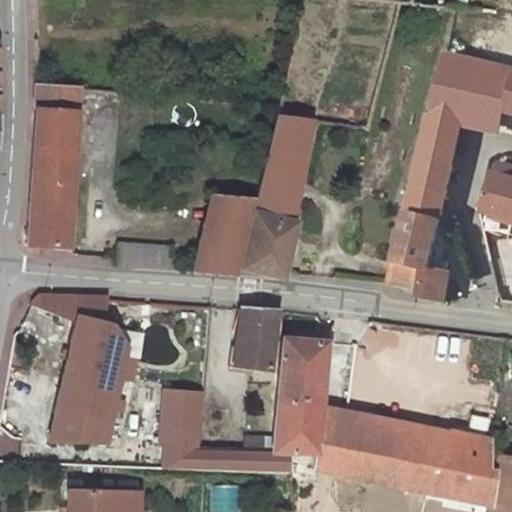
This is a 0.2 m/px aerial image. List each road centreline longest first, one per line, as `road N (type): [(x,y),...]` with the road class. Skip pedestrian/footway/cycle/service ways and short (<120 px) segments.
road 1 (unclassified): [(2,270),(511,323)]
road 2 (residential): [(2,270),(11,0)]
